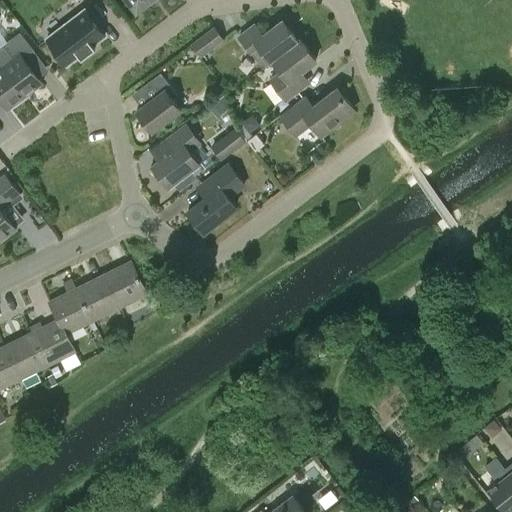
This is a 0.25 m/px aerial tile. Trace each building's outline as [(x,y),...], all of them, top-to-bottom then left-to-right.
[(127,0),(137,13),(151,3),(154,0),(127,0)] [(47,39),(67,65),(80,55),(82,58),(95,49),(93,46),(105,36),(85,10),(47,39)] [(259,47),(271,64),(301,41),(301,40),(299,42),(284,21),(264,36),(256,26),(240,38),(251,53),(259,47)] [(192,43),(201,56),(224,39),(214,26),(192,43)] [(3,67),(26,97),(44,84),(25,60),(36,52),(21,33),(0,49),(0,61),(4,66),(3,67)] [(296,77),(317,62),(301,41),(271,64),(273,63),(282,74),(271,82),(286,102),(304,88),(296,77)] [(0,98),(9,110),(26,97),(3,67),(0,69),(0,98)] [(153,133),(181,111),(173,100),(178,96),(160,72),(149,81),(160,95),(137,112),(153,133)] [(321,138),(353,114),(344,102),(346,100),(338,90),(313,108),(305,98),(280,117),(296,138),(312,126),(321,138)] [(190,152),(200,144),(187,127),(170,139),(177,149),(153,167),(168,187),(174,183),(192,170),(199,164),(190,152)] [(212,145),(222,158),(245,141),(235,128),(212,145)] [(228,198),(244,186),(229,165),(204,185),(212,195),(188,213),(203,233),(237,208),(228,198)] [(192,170),(174,183),(180,191),(198,177),(192,170)] [(0,179),(0,242),(17,229),(1,208),(20,194),(6,175),(0,179)] [(121,307),(147,294),(131,261),(104,274),(121,307)] [(121,307),(104,274),(77,288),(94,321),(121,307)] [(94,321),(77,288),(50,301),(58,319),(59,319),(66,334),(67,334),(94,321)] [(32,332),(48,366),(76,352),(67,334),(66,334),(59,319),(58,319),(32,332)] [(48,366),(32,332),(5,346),(21,379),(48,366)] [(0,348),(0,389),(21,379),(5,346),(0,348)] [(511,476),(505,468),(498,474),(501,479),(489,489),(505,510),(511,504),(511,476)] [(264,511),(262,509),(257,511),(307,511),(293,494),(270,511),(264,511)]
